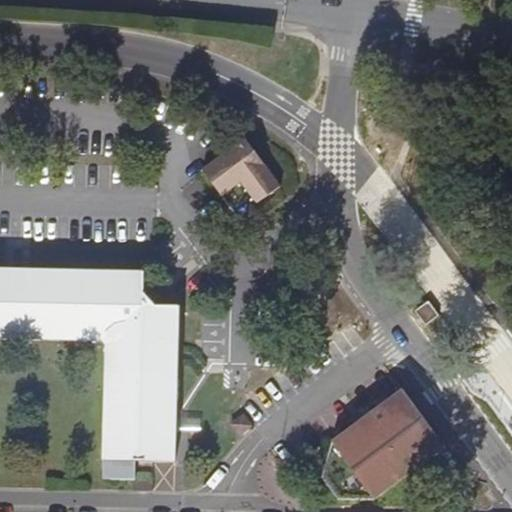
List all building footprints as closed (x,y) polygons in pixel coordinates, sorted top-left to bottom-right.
[(281,188),(244,140),(202,171),(206,177),(238,220),(245,215),(281,188)] [(283,290),(306,272),(296,260),(272,276),(283,290)] [(0,339),(103,342),(107,347),(104,462),(175,464),(176,437),(178,310),(157,309),(150,301),(144,295),(145,277),(0,273),(0,339)] [(439,317),(428,302),(415,313),(426,327),(439,317)] [(445,449),(403,392),(364,420),(332,444),(322,479),(338,500),(376,501),(445,449)] [(244,415),(231,424),(238,436),(252,426),(244,415)] [(286,468),(279,459),(271,464),(270,467),(271,471),(274,475),(277,477),(281,477),(289,472),(286,468)] [(134,482),(133,492),(154,493),(154,482),(134,482)]
